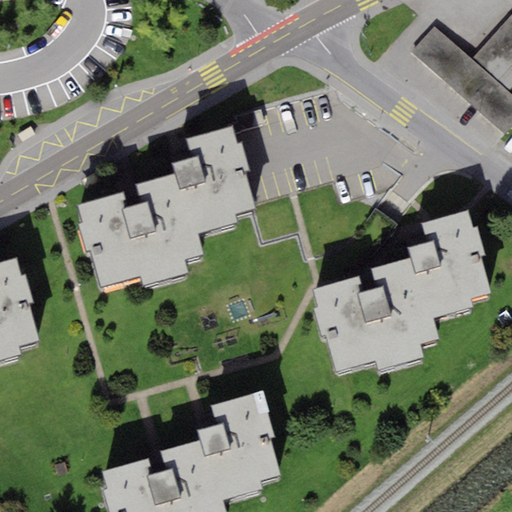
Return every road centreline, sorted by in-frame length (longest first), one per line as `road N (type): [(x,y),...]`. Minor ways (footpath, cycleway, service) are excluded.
road 1 (secondary): [(0,201),(293,31)]
road 2 (residential): [(293,31),(511,189)]
road 3 (unknown): [(446,142),(414,167),(354,143),(273,153)]
